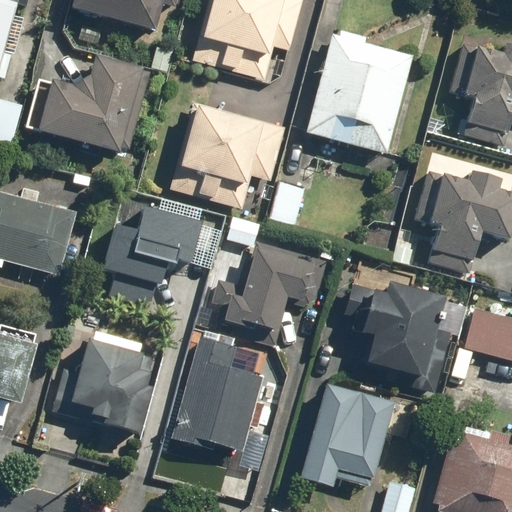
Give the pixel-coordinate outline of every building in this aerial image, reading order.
[(0,0),(0,48),(11,0),(0,0)] [(62,0),(61,4),(144,25),(150,0),(62,0)] [(293,0),(200,0),(183,56),(269,82),(293,0)] [(511,29),(462,20),(441,127),(496,138),(505,96),(511,97),(511,29)] [(406,53),(325,32),(300,127),(381,148),(406,53)] [(135,70),(86,57),(77,92),(37,82),(24,129),(113,152),(135,70)] [(17,102),(0,97),(0,146),(5,148),(17,102)] [(278,125),(182,101),(161,186),(235,204),(243,171),(265,177),(278,125)] [(511,217),(511,153),(427,136),(404,249),(458,260),(464,227),(508,236),(511,217)] [(406,163),(383,157),(378,175),(389,178),(379,218),(401,224),(412,183),(402,180),(406,163)] [(304,186),(280,179),(269,214),(293,221),(304,186)] [(58,212),(0,196),(0,406),(12,409),(29,343),(0,335),(0,251),(45,263),(58,212)] [(195,231),(108,216),(95,294),(132,300),(138,262),(188,271),(195,231)] [(307,253),(238,239),(229,283),(208,279),(201,315),(266,328),(271,300),(297,305),(307,253)] [(426,292),(364,271),(335,357),(422,386),(441,330),(416,321),(426,292)] [(511,317),(470,309),(463,342),(511,351),(511,317)] [(149,342),(74,322),(51,410),(126,430),(149,342)] [(222,341),(192,333),(162,439),(224,456),(245,382),(213,374),(222,341)] [(392,400),(311,380),(287,475),(321,483),(326,460),(374,472),(392,400)] [(511,511),(511,427),(508,426),(503,443),(450,429),(428,510),(433,511),(511,511)] [(401,511),(409,484),(390,479),(381,511),(401,511)]
